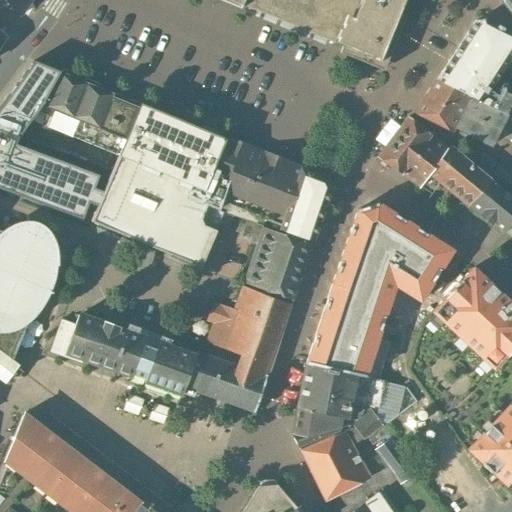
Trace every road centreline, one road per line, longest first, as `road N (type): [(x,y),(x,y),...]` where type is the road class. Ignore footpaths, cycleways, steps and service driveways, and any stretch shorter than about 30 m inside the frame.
road 1 (residential): [(30,36),(284,139)]
road 2 (unknown): [(31,378),(39,328),(92,239)]
road 3 (unknown): [(231,302),(92,239)]
